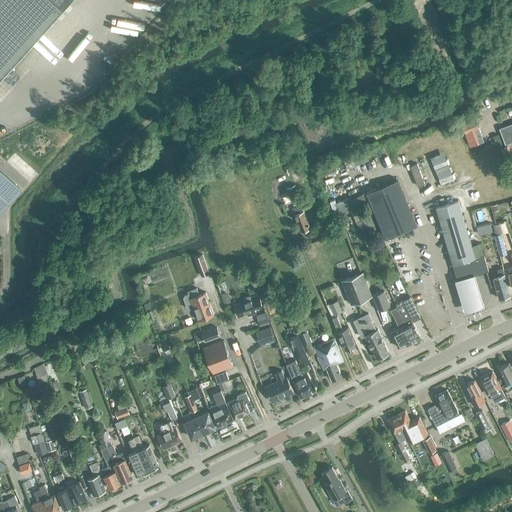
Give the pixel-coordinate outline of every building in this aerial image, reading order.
[(0,0),(0,73),(65,0),(0,0)] [(474,145),(479,143),(475,131),(479,129),(475,120),(462,125),(465,134),(469,133),(474,145)] [(511,123),(499,129),(504,140),(505,144),(511,141),(511,123)] [(508,167),(511,165),(511,156),(507,145),(501,148),(508,167)] [(0,207),(19,187),(0,170),(0,207)] [(398,179),(367,192),(386,238),(417,225),(398,179)] [(293,204),(301,202),(295,185),(287,188),(293,204)] [(453,264),(457,279),(474,274),(474,275),(476,274),(488,271),(480,243),(471,245),(458,200),(436,207),(453,264)] [(301,232),(310,228),(304,211),(303,211),(301,205),(292,208),(301,232)] [(500,256),(506,254),(501,234),(495,236),(500,256)] [(210,273),(203,254),(194,257),(201,276),(210,273)] [(503,268),(497,269),(499,276),(494,277),(497,285),(496,286),(500,298),(511,294),(503,268)] [(372,295),(363,272),(342,280),(351,304),(372,295)] [(486,306),(476,274),(474,275),(474,274),(457,279),(454,280),(464,312),(486,306)] [(206,292),(199,295),(197,288),(190,290),(191,293),(185,295),(184,298),(187,308),(190,309),(194,308),(198,320),(214,314),(206,292)] [(372,294),(379,310),(390,306),(384,290),(372,294)] [(254,308),(264,305),(261,296),(235,305),(238,316),(247,313),(248,315),(256,313),(254,308)] [(410,297),(396,304),(397,306),(400,313),(401,312),(406,324),(402,326),(404,329),(406,328),(412,340),(420,336),(412,321),(420,317),(410,297)] [(334,315),(342,312),(337,301),(330,304),(334,315)] [(143,304),(150,321),(156,319),(149,302),(143,304)] [(391,332),(399,347),(412,340),(406,328),(404,329),(402,326),(406,324),(401,312),(400,313),(397,306),(391,309),(400,327),(391,332)] [(259,325),(269,322),(266,312),(256,315),(259,325)] [(384,343),(378,329),(375,324),(373,325),(368,314),(354,320),(362,337),(366,335),(373,349),(377,359),(389,353),(384,343)] [(337,316),(332,318),(345,349),(355,345),(348,327),(342,329),(337,316)] [(135,331),(133,325),(127,327),(129,333),(135,331)] [(205,341),(220,336),(217,327),(202,332),(205,341)] [(260,345),(274,340),(270,327),(256,332),(260,345)] [(310,362),(298,334),(289,338),(301,366),(310,362)] [(158,340),(163,351),(170,349),(166,337),(158,340)] [(334,338),(318,345),(314,347),(321,363),(322,363),(324,369),(327,367),(332,380),(342,376),(336,363),(343,361),(334,338)] [(233,366),(223,340),(204,347),(214,373),(233,366)] [(82,360),(86,369),(93,367),(90,357),(82,360)] [(296,360),(286,364),(292,379),(301,397),(316,390),(307,372),(303,374),(296,360)] [(511,368),(509,363),(498,368),(506,383),(511,380),(511,382),(511,368)] [(33,369),(41,387),(48,384),(47,380),(50,379),(44,364),(33,369)] [(272,402),(294,392),(287,377),(285,378),(281,370),(275,373),(278,380),(265,386),(272,402)] [(487,393),(488,395),(490,394),(495,403),(505,397),(500,387),(497,381),(492,371),(479,377),(486,390),(487,393)] [(466,384),(472,396),(470,397),(474,405),(485,400),(474,380),(466,384)] [(57,381),(52,383),(55,392),(60,390),(57,381)] [(169,398),(175,396),(170,383),(163,386),(169,398)] [(46,388),(37,391),(40,399),(49,395),(46,388)] [(86,408),(93,406),(88,388),(81,390),(86,408)] [(435,396),(440,405),(436,407),(435,405),(428,409),(436,425),(459,414),(447,390),(435,396)] [(245,402),(249,400),(245,391),(237,395),(238,397),(228,402),(235,418),(249,412),(245,402)] [(198,436),(199,434),(204,432),(197,416),(195,411),(195,410),(194,408),(196,407),(191,394),(185,396),(191,412),(189,413),(192,418),(185,421),(192,438),(194,437),(196,437),(198,436)] [(166,412),(168,411),(172,420),(177,418),(173,407),(170,401),(162,405),(166,412)] [(211,410),(217,426),(233,419),(226,403),(219,406),(218,403),(209,407),(211,410)] [(117,418),(129,413),(127,407),(115,412),(117,418)] [(197,416),(204,432),(208,430),(210,430),(213,429),(213,428),(215,427),(208,411),(201,414),(199,409),(197,409),(196,407),(194,408),(195,410),(195,411),(197,416)] [(405,410),(395,415),(403,428),(407,438),(410,437),(412,441),(425,434),(418,420),(411,423),(405,410)] [(482,428),(489,425),(482,410),(475,414),(482,428)] [(395,415),(388,419),(394,432),(397,437),(399,442),(395,444),(405,462),(410,459),(401,441),(407,438),(403,428),(395,415)] [(125,418),(118,421),(121,428),(128,426),(125,418)] [(501,424),(509,441),(511,439),(511,423),(510,419),(501,424)] [(170,444),(181,439),(176,428),(173,429),(170,421),(160,426),(163,433),(157,436),(163,449),(171,446),(170,444)] [(31,435),(37,455),(48,451),(42,432),(31,435)] [(133,438),(147,470),(158,465),(149,444),(143,447),(138,435),(133,438)] [(429,453),(436,449),(430,436),(423,440),(429,453)] [(127,454),(136,475),(147,470),(133,438),(129,440),(134,451),(127,454)] [(475,443),(483,460),(494,456),(486,438),(475,443)] [(46,442),(48,452),(55,450),(52,440),(46,442)] [(90,443),(82,445),(88,461),(95,458),(94,455),(93,456),(92,454),(93,454),(90,443)] [(133,477),(125,458),(119,461),(112,445),(107,447),(111,457),(114,464),(122,482),(133,477)] [(101,449),(106,459),(109,466),(101,469),(104,475),(109,487),(120,483),(115,470),(116,470),(113,464),(114,464),(111,457),(109,452),(107,447),(101,449)] [(449,451),(440,456),(448,471),(456,467),(449,451)] [(28,462),(19,465),(22,474),(31,471),(28,462)] [(97,462),(90,464),(95,475),(88,478),(94,494),(106,489),(102,480),(104,479),(97,462)] [(333,498),(341,493),(346,503),(353,499),(347,490),(346,490),(339,478),(339,479),(332,466),(322,472),(327,481),(324,483),(333,498)] [(409,474),(406,476),(409,481),(410,480),(416,477),(413,472),(409,474)] [(54,476),(56,482),(64,479),(62,473),(54,476)] [(89,486),(85,474),(78,476),(83,488),(89,486)] [(416,477),(410,480),(414,487),(416,486),(420,483),(416,477)] [(68,488),(75,503),(87,498),(79,481),(75,483),(73,480),(66,483),(67,487),(68,488)] [(41,489),(49,511),(60,511),(61,511),(54,494),(49,496),(44,485),(40,486),(41,489)] [(75,503),(68,488),(56,493),(63,508),(75,503)] [(34,491),(38,501),(31,504),(34,511),(49,511),(41,489),(34,491)] [(3,501),(7,511),(20,511),(16,504),(18,504),(15,496),(7,499),(3,501)]
